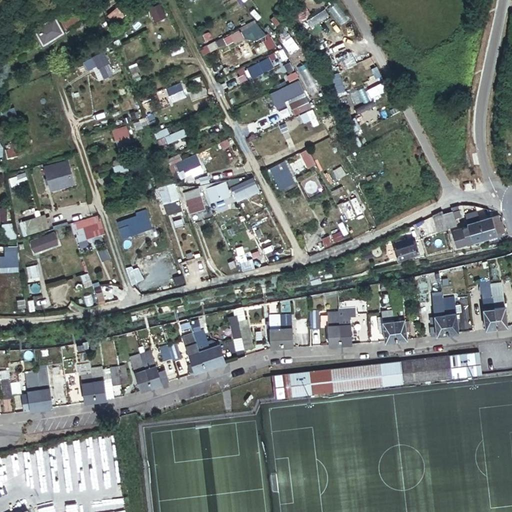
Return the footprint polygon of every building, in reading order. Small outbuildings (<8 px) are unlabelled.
[(168,12),(163,2),(152,7),(156,18),(168,12)] [(119,7),(109,12),(114,22),(124,17),(119,7)] [(56,17),(34,30),(43,46),(67,33),(65,31),(93,15),(90,8),(60,24),(56,17)] [(275,17),(272,20),(277,27),(281,23),(275,17)] [(272,36),(257,43),(263,56),(278,49),(272,36)] [(218,39),(211,42),(216,53),(232,45),(229,38),(220,42),(218,39)] [(110,48),(99,53),(104,63),(115,57),(110,48)] [(304,59),(301,53),(292,59),(292,60),(294,64),(304,59)] [(146,67),(143,59),(135,62),(138,70),(146,67)] [(292,60),(286,63),(290,71),(296,67),(294,64),(292,60)] [(260,61),(250,66),(255,74),(264,70),(260,61)] [(290,76),(292,80),(301,75),(299,71),(290,76)] [(301,78),(292,83),(298,93),(306,89),(301,78)] [(187,79),(173,84),(175,91),(190,85),(187,79)] [(308,94),(292,101),(296,112),(312,105),(308,94)] [(154,118),(159,116),(156,109),(151,111),(154,118)] [(151,112),(144,115),(146,121),(153,119),(151,112)] [(315,122),(311,114),(305,117),(309,125),(315,122)] [(138,130),(136,121),(115,127),(119,137),(131,133),(131,132),(138,130)] [(171,123),(159,128),(162,134),(174,129),(171,123)] [(294,134),(290,123),(283,126),(287,136),(294,134)] [(191,130),(188,124),(170,132),(172,138),(191,130)] [(162,135),(164,140),(171,137),(169,132),(162,135)] [(231,134),(222,138),(226,145),(234,141),(231,134)] [(8,157),(18,154),(16,143),(5,145),(8,157)] [(300,151),(305,167),(314,164),(309,148),(300,151)] [(170,154),(173,160),(178,158),(185,155),(182,149),(170,154)] [(205,167),(197,149),(185,155),(178,158),(181,166),(182,166),(186,164),(190,171),(194,169),(195,171),(205,167)] [(50,185),(78,176),(72,159),(68,161),(67,157),(48,163),(51,171),(46,173),(50,185)] [(173,160),(171,161),(178,177),(183,174),(180,167),(181,166),(178,158),(173,160)] [(128,159),(117,162),(119,168),(131,164),(130,161),(128,161),(128,159)] [(348,176),(344,166),(336,170),(337,173),(336,173),(339,179),(348,176)] [(290,167),(276,174),(283,190),(298,182),(290,167)] [(260,191),(254,177),(242,183),(232,187),(237,201),(260,191)] [(240,178),(228,180),(232,187),(242,183),(240,178)] [(172,179),(157,185),(158,189),(162,188),(166,199),(182,194),(177,181),(173,183),(172,179)] [(232,194),(225,180),(206,189),(212,203),(232,194)] [(348,191),(345,186),(335,192),(337,196),(348,191)] [(187,196),(192,212),(206,208),(201,192),(187,196)] [(350,211),(346,203),(341,205),(345,213),(350,211)] [(448,210),(430,216),(437,234),(458,226),(455,220),(452,221),(450,216),(448,210)] [(452,221),(455,220),(462,218),(460,212),(450,216),(452,221)] [(152,213),(122,223),(125,233),(155,223),(152,213)] [(481,219),(479,214),(466,218),(470,230),(459,233),(463,247),(506,234),(503,225),(502,225),(500,217),(488,220),(487,217),(481,219)] [(48,226),(44,215),(20,223),(23,234),(48,226)] [(98,216),(73,224),(76,234),(78,234),(80,241),(103,233),(98,216)] [(2,225),(4,238),(15,236),(13,224),(2,225)] [(404,239),(395,241),(396,246),(392,247),(395,256),(418,249),(415,241),(420,240),(417,229),(402,233),(404,239)] [(58,244),(54,233),(32,241),(36,251),(58,244)] [(332,236),(325,240),(328,247),(335,244),(332,236)] [(0,267),(17,267),(16,244),(6,245),(6,255),(0,254),(0,267)] [(239,266),(236,260),(230,263),(233,269),(239,266)] [(443,289),(440,273),(431,274),(435,306),(445,305),(443,289)] [(91,287),(87,275),(81,277),(84,289),(91,287)] [(407,338),(405,310),(403,310),(400,281),(390,282),(390,286),(395,339),(407,338)] [(492,284),(491,283),(480,285),(481,293),(483,293),(485,306),(483,307),(486,329),(498,327),(492,284)] [(504,304),(501,283),(492,284),(498,327),(509,325),(506,303),(504,304)] [(395,339),(390,286),(384,287),(384,294),(382,294),(383,304),(381,304),(382,314),(378,314),(378,319),(382,319),(383,329),(384,340),(395,339)] [(455,308),(453,297),(446,298),(445,289),(443,289),(445,305),(449,334),(460,332),(457,313),(456,313),(455,308)] [(101,292),(95,294),(98,303),(104,301),(101,292)] [(365,308),(365,296),(338,298),(339,308),(350,307),(350,313),(356,312),(355,304),(358,303),(358,309),(365,308)] [(23,298),(15,298),(16,307),(24,306),(23,298)] [(449,334),(445,305),(435,306),(434,307),(435,315),(434,315),(435,327),(436,333),(437,335),(449,334)] [(252,345),(248,317),(246,317),(244,306),(237,307),(238,313),(241,334),(243,346),(252,345)] [(319,325),(318,307),(309,308),(311,326),(319,325)] [(350,313),(350,307),(339,308),(341,342),(352,341),(350,313)] [(341,342),(339,308),(328,309),(330,343),(341,342)] [(294,345),(290,310),(279,311),(283,346),(294,345)] [(283,346),(279,311),(268,313),(272,348),(283,346)] [(241,334),(238,313),(232,314),(235,335),(241,334)] [(74,323),(59,326),(60,333),(61,333),(61,335),(65,334),(65,333),(75,331),(74,323)] [(223,362),(216,343),(207,346),(201,331),(195,333),(191,335),(204,368),(223,362)] [(191,335),(190,332),(181,335),(183,340),(182,341),(190,361),(186,363),(189,372),(193,370),(194,372),(204,368),(191,335)] [(178,356),(173,342),(165,345),(169,357),(169,359),(178,356)] [(165,345),(164,343),(156,346),(161,359),(169,357),(165,345)] [(479,350),(270,376),(272,398),(481,372),(479,350)] [(158,370),(151,351),(140,354),(152,386),(168,380),(163,368),(158,370)] [(152,386),(140,354),(128,359),(140,390),(152,386)] [(91,368),(90,363),(77,365),(79,375),(84,403),(96,401),(91,368)] [(118,368),(118,366),(102,369),(102,366),(91,368),(96,401),(107,399),(107,398),(114,397),(112,385),(121,383),(118,368)] [(130,383),(127,366),(118,368),(121,383),(121,385),(130,383)] [(34,381),(33,372),(22,374),(28,410),(39,409),(34,381)] [(16,394),(12,373),(4,375),(7,396),(16,394)] [(50,407),(45,379),(34,381),(39,409),(50,407)]
